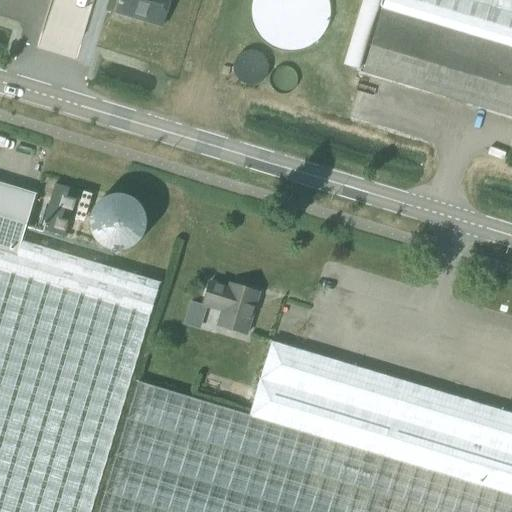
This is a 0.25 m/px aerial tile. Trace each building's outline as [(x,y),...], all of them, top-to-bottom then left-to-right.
[(119,0),(116,12),(162,26),(169,0),(119,0)] [(511,48),(511,0),(383,0),(380,9),(511,48)] [(511,118),(511,48),(380,9),(361,73),(511,118)] [(0,267),(12,271),(22,241),(36,194),(0,183),(0,267)] [(41,229),(64,236),(78,190),(55,183),(41,229)] [(184,197),(187,188),(177,185),(174,194),(184,197)] [(0,511),(90,511),(159,282),(22,241),(12,271),(0,267),(0,511)] [(246,334),(259,293),(230,284),(229,288),(210,282),(203,305),(222,311),(217,325),(246,334)] [(511,414),(271,342),(249,415),(511,494),(511,414)] [(511,511),(511,494),(249,415),(138,382),(98,511),(511,511)]
